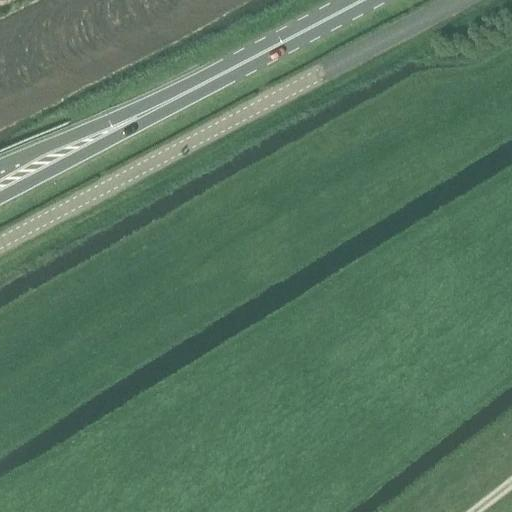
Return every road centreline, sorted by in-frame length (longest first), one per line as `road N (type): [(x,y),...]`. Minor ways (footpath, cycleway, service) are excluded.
road 1 (unclassified): [(0,242),(462,0)]
road 2 (primary): [(31,168),(372,0)]
